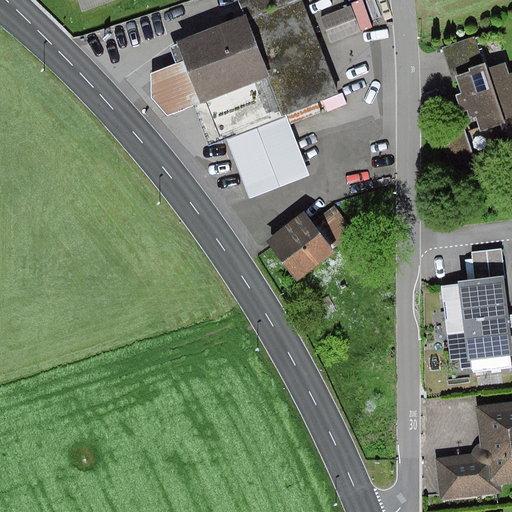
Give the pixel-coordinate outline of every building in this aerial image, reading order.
[(309,0),(249,0),(254,13),(281,84),(293,116),(348,95),(331,49),(369,35),(360,10),(319,25),(309,0)] [(254,13),(192,37),(200,62),(167,73),(164,96),(179,120),(224,104),(281,84),(254,13)] [(511,65),(471,77),(488,133),(511,125),(511,65)] [(224,104),(237,142),(293,116),(281,84),(224,104)] [(293,116),(237,142),(259,201),(320,177),(293,116)] [(323,212),(286,240),(316,278),(352,251),(323,212)] [(479,289),(452,292),(458,343),(474,341),(476,366),(511,361),(511,258),(511,248),(474,252),(479,289)] [(494,460),(448,462),(450,502),(507,500),(507,488),(511,488),(511,403),(491,405),(494,460)]
